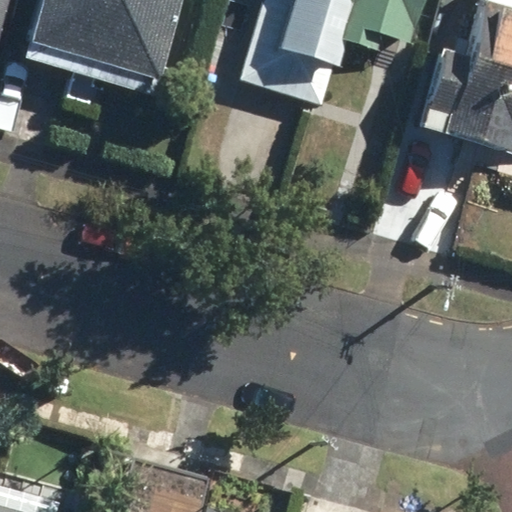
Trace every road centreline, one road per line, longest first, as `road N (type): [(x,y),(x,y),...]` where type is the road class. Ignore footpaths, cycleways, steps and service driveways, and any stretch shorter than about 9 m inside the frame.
road 1 (residential): [(486,396),(0,264)]
road 2 (unknown): [(388,369),(474,320),(511,316)]
road 3 (unknown): [(486,396),(511,467),(500,511)]
